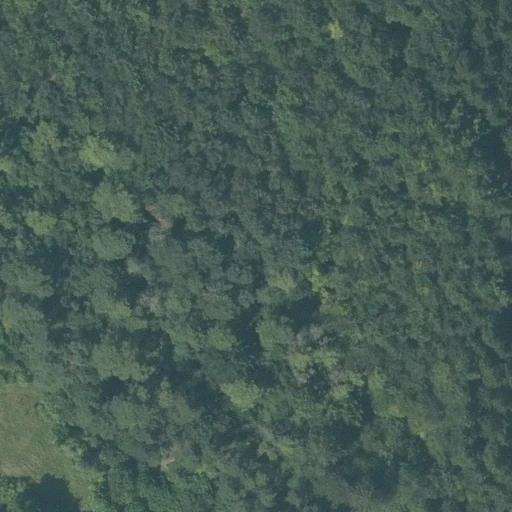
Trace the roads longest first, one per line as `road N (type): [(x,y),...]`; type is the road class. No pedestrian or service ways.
road 1 (track): [(511,472),(482,418),(488,322),(511,263)]
road 2 (track): [(511,148),(459,95),(417,74),(368,0)]
